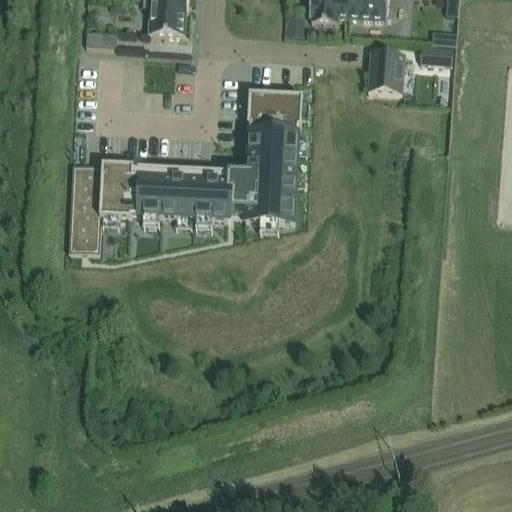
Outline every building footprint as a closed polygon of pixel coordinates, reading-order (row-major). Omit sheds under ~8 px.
[(108,0),(107,14),(125,15),(126,0),(108,0)] [(310,0),(309,23),(349,26),(350,0),(310,0)] [(350,0),(349,26),(387,28),(389,0),(350,0)] [(459,0),(447,0),(446,20),(458,21),(459,0)] [(143,3),(143,13),(151,14),(149,40),(148,41),(185,43),(186,42),(185,42),(186,19),(187,19),(187,20),(189,20),(189,16),(186,16),(187,6),(143,3)] [(304,43),(306,22),(289,21),(287,41),(304,43)] [(87,38),(87,53),(117,55),(118,40),(87,38)] [(424,52),(423,68),(454,70),(455,54),(424,52)] [(402,101),(405,61),(371,58),(369,98),(402,101)] [(248,131),(250,131),(248,177),(230,176),(230,179),(139,174),(139,175),(134,175),(134,172),(103,171),(103,173),(73,172),(69,259),(100,260),(102,224),(103,224),(119,225),(131,225),(132,223),(144,224),(160,225),(177,225),(193,226),(197,226),(213,227),(228,228),(229,217),(246,218),(246,228),(261,228),(279,229),(295,230),(297,194),(297,178),(298,162),(299,146),(300,133),(302,133),(302,127),(303,109),(303,102),(250,100),(248,131)]
